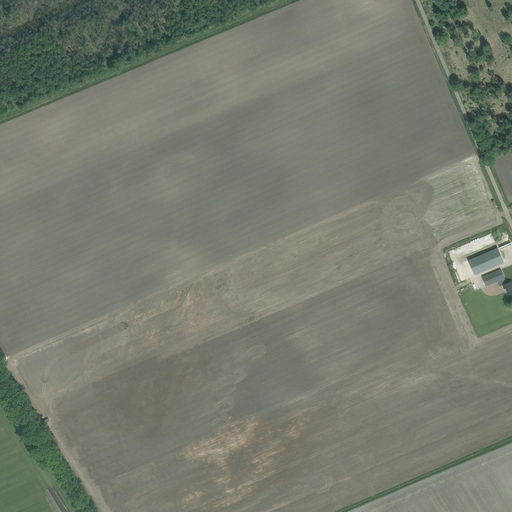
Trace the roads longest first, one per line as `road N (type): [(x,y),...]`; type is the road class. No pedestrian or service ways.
road 1 (track): [(287,0),(0,119)]
road 2 (unclassified): [(511,223),(417,0)]
road 3 (track): [(83,511),(0,379)]
